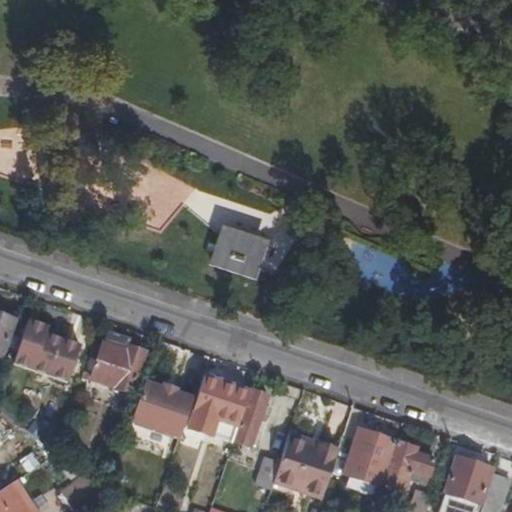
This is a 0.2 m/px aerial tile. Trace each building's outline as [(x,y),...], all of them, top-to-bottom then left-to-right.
[(270,240),(226,225),(210,265),(257,279),(270,240)] [(0,357),(12,362),(25,326),(0,317),(0,357)] [(42,336),(30,371),(65,383),(77,347),(42,336)] [(122,354),(99,347),(86,382),(126,396),(141,355),(124,349),(122,354)] [(237,388),(203,376),(186,422),(212,430),(215,418),(226,420),(237,388)] [(247,390),(230,442),(248,448),(264,396),(247,390)] [(223,455),(230,432),(220,429),(212,452),(223,455)] [(378,484),(391,444),(354,432),(340,476),(376,488),(378,484)] [(314,451),(285,441),(278,461),(271,484),(319,500),(334,453),(315,447),(314,451)] [(411,451),(391,444),(378,484),(406,493),(410,482),(420,485),(428,463),(410,456),(411,451)] [(30,450),(16,462),(26,474),(40,462),(30,450)] [(252,485),(268,490),(271,484),(278,461),(262,456),(252,485)] [(473,511),(487,472),(453,460),(438,503),(462,511),(473,511)] [(70,511),(75,511),(105,494),(104,493),(81,476),(58,492),(70,511)] [(489,477),(477,511),(495,511),(505,483),(489,477)] [(22,511),(6,487),(0,491),(0,511),(22,511)] [(405,511),(423,511),(429,496),(413,491),(405,511)] [(152,511),(153,510),(132,503),(129,511),(152,511)]
